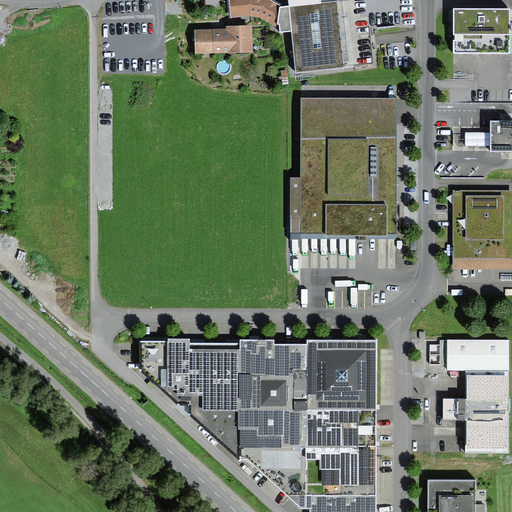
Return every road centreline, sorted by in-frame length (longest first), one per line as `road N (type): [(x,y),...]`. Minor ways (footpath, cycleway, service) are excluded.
road 1 (residential): [(427,0),(429,266),(423,290),(402,313)]
road 2 (secondary): [(235,511),(0,299)]
road 3 (residential): [(402,313),(93,316)]
road 4 (residential): [(93,316),(92,19)]
road 5 (residential): [(277,511),(101,354),(93,316)]
road 6 (unknown): [(0,346),(74,413),(153,511)]
road 7 (residential): [(402,313),(401,511)]
road 8 (track): [(0,261),(94,338)]
